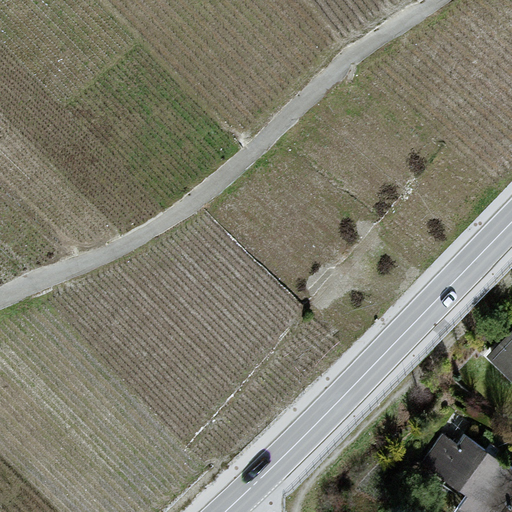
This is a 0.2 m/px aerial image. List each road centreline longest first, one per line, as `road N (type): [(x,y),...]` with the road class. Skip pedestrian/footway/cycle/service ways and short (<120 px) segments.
road 1 (track): [(0,298),(92,264),(187,211),(439,0)]
road 2 (tertiary): [(224,511),(511,221)]
